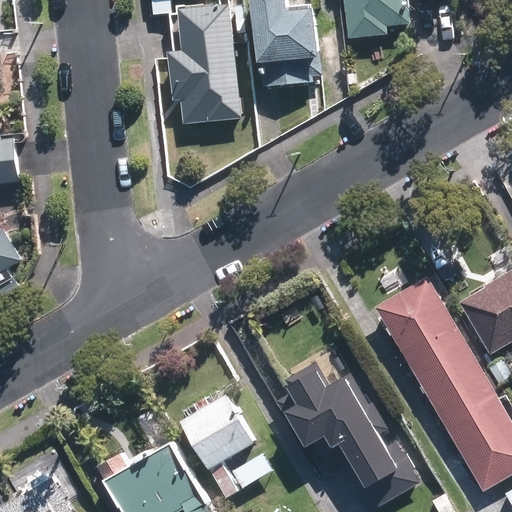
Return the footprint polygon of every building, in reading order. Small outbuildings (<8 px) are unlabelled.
[(292,10),(291,0),(247,0),(249,16),(259,14),(263,61),(265,60),(267,85),(308,81),(317,80),(317,79),(317,75),(318,75),(327,74),(325,52),(322,52),(318,7),(292,10)] [(347,0),(351,37),(390,33),(389,26),(413,23),(410,0),(347,0)] [(206,6),(206,2),(181,5),(181,12),(174,13),(174,14),(177,50),(171,50),(177,99),(185,99),(187,123),(239,118),(245,117),(237,34),(234,7),(234,3),(206,6)] [(240,32),(243,33),(247,32),(249,31),(245,2),(244,2),(236,4),(237,7),(240,32)] [(19,137),(0,139),(0,183),(23,182),(19,137)] [(0,286),(16,277),(11,268),(26,260),(7,227),(4,229),(0,222),(0,286)] [(461,271),(442,237),(425,247),(444,280),(461,271)] [(511,269),(487,284),(488,285),(461,301),(492,354),(511,341),(511,269)] [(378,305),(486,490),(511,475),(511,412),(431,274),(378,305)] [(346,327),(333,305),(319,313),(332,335),(346,327)] [(511,376),(511,369),(505,357),(491,365),(501,383),(511,376)] [(369,410),(351,379),(332,391),(319,368),(290,383),(304,407),(293,414),(311,445),(319,440),(332,462),(346,454),(376,505),(416,482),(409,471),(413,469),(406,457),(403,459),(397,448),(391,452),(379,432),(385,428),(373,408),(369,410)] [(226,461),(227,460),(259,441),(231,393),(185,418),(213,468),(229,497),(241,490),(242,490),(226,461)] [(217,511),(175,440),(134,463),(126,449),(102,464),(110,478),(108,478),(127,511),(177,511),(186,506),(189,511),(217,511)] [(247,486),(276,469),(267,453),(238,470),(247,486)] [(51,478),(48,472),(28,484),(32,490),(0,508),(0,511),(77,511),(56,475),(51,478)] [(456,511),(446,494),(433,501),(439,511),(456,511)]
